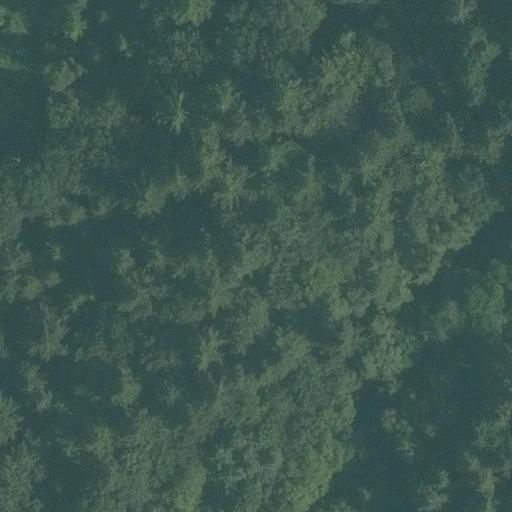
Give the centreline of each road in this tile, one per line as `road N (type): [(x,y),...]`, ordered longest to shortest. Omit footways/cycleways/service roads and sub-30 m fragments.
road 1 (track): [(0,188),(227,51),(353,0)]
road 2 (track): [(511,198),(395,0)]
